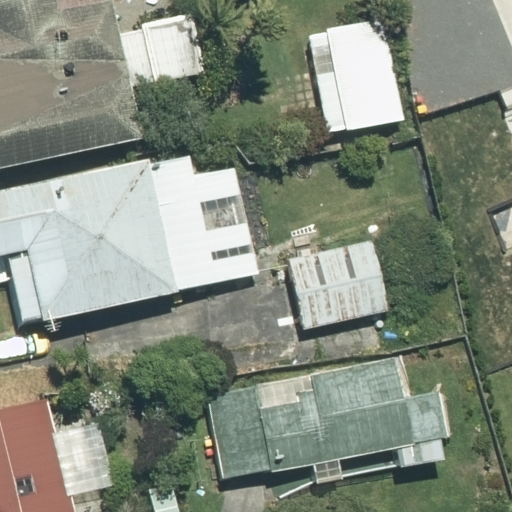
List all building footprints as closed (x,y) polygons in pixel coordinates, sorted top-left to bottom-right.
[(0,175),(139,145),(128,93),(201,78),(188,20),(138,30),(139,34),(116,39),(109,7),(54,18),(50,0),(39,0),(0,8),(0,175)] [(328,37),(347,133),(398,123),(379,27),(328,37)] [(188,161),(0,201),(0,266),(23,261),(39,331),(258,279),(233,172),(193,180),(188,161)] [(371,246),(286,265),(301,335),(387,316),(371,246)] [(392,365),(206,399),(221,483),(269,474),(270,478),(397,455),(400,474),(441,466),(437,444),(443,443),(435,398),(401,405),(392,365)] [(172,386),(150,388),(154,420),(175,418),(172,386)] [(0,511),(73,511),(70,501),(113,491),(98,427),(55,437),(46,403),(0,413),(0,511)]
